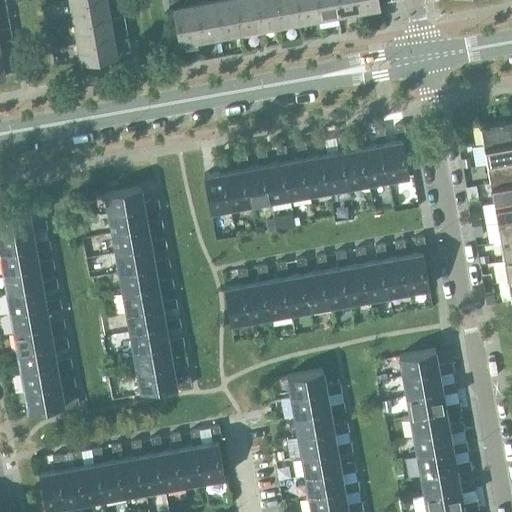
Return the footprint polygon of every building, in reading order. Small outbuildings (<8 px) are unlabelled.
[(70,0),(69,0),(73,20),(110,13),(109,9),(107,0),(70,0)] [(193,2),(189,3),(179,5),(178,0),(168,0),(170,7),(173,6),(180,42),(200,39),(193,2)] [(188,0),(189,3),(193,2),(200,39),(220,35),(213,0),(204,0),(199,1),(198,0),(188,0)] [(213,0),(220,35),(239,31),(233,0),(213,0)] [(233,0),(239,31),(259,28),(254,0),(233,0)] [(254,0),(259,28),(279,24),(274,0),(254,0)] [(274,0),(279,24),(299,21),(295,0),(274,0)] [(295,0),(299,21),(319,17),(315,0),(295,0)] [(315,0),(319,17),(339,14),(336,0),(315,0)] [(336,0),(339,14),(359,10),(356,0),(336,0)] [(356,0),(359,10),(379,6),(377,0),(356,0)] [(73,20),(77,40),(113,33),(112,29),(111,18),(124,16),(123,6),(109,9),(110,13),(73,20)] [(0,17),(9,16),(7,7),(0,8),(0,17)] [(113,33),(77,40),(80,60),(117,53),(114,38),(128,36),(126,26),(112,29),(113,33)] [(0,53),(1,53),(0,49),(0,46),(0,38),(12,36),(10,27),(0,28),(0,53)] [(1,53),(0,53),(0,74),(5,73),(2,58),(16,56),(14,46),(0,49),(1,53)] [(511,117),(479,123),(482,143),(511,137),(511,117)] [(397,139),(386,141),(383,141),(389,178),(409,174),(402,138),(406,137),(403,123),(394,124),(397,139)] [(377,142),(366,144),(363,145),(369,181),(389,178),(383,141),(386,141),(383,126),(375,128),(377,142)] [(357,146),(346,148),(343,148),(349,185),(369,181),(363,145),(366,144),(364,130),(355,131),(357,146)] [(338,149),(327,151),(323,152),(329,188),(349,185),(343,148),(346,148),(344,133),(335,135),(338,149)] [(318,153),(307,155),(303,155),(310,192),(329,188),(323,152),(327,151),(324,137),(315,139),(318,153)] [(511,137),(482,143),(486,162),(511,157),(511,137)] [(298,156),(287,158),(283,159),(290,195),(310,192),(303,155),(307,155),(305,140),(296,142),(298,156)] [(279,160),(268,162),(263,163),(270,199),(290,195),(283,159),(287,158),(285,144),(276,146),(279,160)] [(259,163),(248,165),(243,166),(250,203),(270,199),(263,163),(268,162),(265,148),(257,149),(259,163)] [(239,167),(228,169),(224,170),(230,206),(250,203),(243,166),(248,165),(246,151),(237,153),(239,167)] [(224,170),(228,169),(226,155),(217,156),(220,170),(204,173),(210,210),(230,206),(224,170)] [(511,157),(486,162),(489,182),(511,177),(511,157)] [(511,177),(489,182),(493,201),(511,197),(511,177)] [(104,191),(108,211),(144,205),(145,209),(159,207),(158,198),(143,201),(141,185),(104,191)] [(511,197),(493,201),(496,221),(511,217),(511,197)] [(0,210),(0,230),(32,225),(33,230),(47,227),(45,218),(31,221),(28,205),(0,210)] [(108,211),(111,231),(148,224),(149,229),(163,227),(161,218),(147,220),(145,209),(144,205),(108,211)] [(511,217),(496,221),(500,240),(511,237),(511,217)] [(111,231),(115,251),(151,244),(152,249),(166,246),(165,237),(150,240),(149,229),(148,224),(111,231)] [(0,230),(0,251),(35,245),(36,249),(51,247),(49,238),(35,240),(33,230),(32,225),(0,230)] [(417,251),(406,253),(403,253),(409,290),(429,286),(423,250),(426,249),(423,235),(414,236),(417,251)] [(511,237),(500,240),(503,259),(511,257),(511,237)] [(397,254),(386,256),(383,257),(389,293),(409,290),(403,253),(406,253),(403,238),(395,240),(397,254)] [(377,258),(367,260),(363,260),(369,297),(389,293),(383,257),(386,256),(384,242),(375,244),(377,258)] [(115,251),(119,271),(155,264),(156,268),(170,266),(168,257),(154,260),(152,249),(151,244),(115,251)] [(0,251),(0,256),(3,271),(39,265),(40,269),(54,266),(52,258),(38,260),(36,249),(35,245),(0,251)] [(358,261),(347,263),(343,264),(350,300),(369,297),(363,260),(367,260),(364,245),(355,247),(358,261)] [(338,265),(327,267),(323,267),(330,304),(350,300),(343,264),(347,263),(344,249),(335,251),(338,265)] [(318,268),(308,270),(303,271),(310,307),(330,304),(323,267),(327,267),(325,253),(316,254),(318,268)] [(299,272),(288,274),(283,275),(290,311),(310,307),(303,271),(308,270),(305,256),(296,258),(299,272)] [(511,257),(503,259),(507,279),(511,277),(511,257)] [(279,275),(268,277),(264,278),(270,315),(290,311),(283,275),(288,274),(285,260),(276,261),(279,275)] [(259,279),(249,281),(244,282),(250,318),(270,315),(264,278),(268,277),(266,263),(257,265),(259,279)] [(119,271),(122,291),(158,284),(159,288),(173,286),(172,277),(158,279),(156,268),(155,264),(119,271)] [(3,271),(6,291),(43,284),(43,289),(58,286),(56,277),(42,280),(40,269),(39,265),(3,271)] [(244,282),(249,281),(246,267),(237,268),(240,283),(224,285),(230,322),(250,318),(244,282)] [(6,291),(10,311),(46,304),(47,308),(61,306),(60,297),(45,299),(43,289),(43,284),(6,291)] [(122,291),(126,310),(162,304),(163,308),(177,305),(175,296),(161,299),(159,288),(158,284),(122,291)] [(10,311),(13,331),(50,324),(50,328),(65,326),(63,317),(49,319),(47,308),(46,304),(10,311)] [(126,310),(129,330),(166,324),(166,328),(180,325),(179,316),(165,319),(163,308),(162,304),(126,310)] [(13,331),(17,350),(53,344),(54,348),(68,345),(67,336),(52,339),(50,328),(50,324),(13,331)] [(129,330),(133,350),(169,344),(170,347),(184,345),(182,336),(168,338),(166,328),(166,324),(129,330)] [(17,350),(21,370),(57,364),(58,367),(72,365),(70,356),(56,359),(54,348),(53,344),(17,350)] [(133,350),(136,370),(173,363),(173,367),(188,364),(186,355),(172,358),(170,347),(169,344),(133,350)] [(399,354),(402,374),(438,368),(439,372),(453,370),(452,361),(438,363),(435,348),(399,354)] [(173,363),(136,370),(140,390),(176,383),(177,387),(191,384),(189,375),(175,378),(173,367),(173,363)] [(21,370),(24,390),(60,384),(61,387),(75,385),(74,376),(59,378),(58,367),(57,364),(21,370)] [(286,374),(290,394),(326,388),(327,393),(341,390),(340,381),(326,384),(323,368),(286,374)] [(402,374),(406,394),(442,387),(443,392),(457,390),(456,381),(441,383),(439,372),(438,368),(402,374)] [(60,384),(24,390),(28,410),(64,404),(64,407),(79,404),(77,395),(63,398),(61,387),(60,384)] [(406,394),(409,414),(446,407),(446,412),(461,409),(459,400),(445,403),(443,392),(442,387),(406,394)] [(290,394),(294,414),(330,408),(331,412),(345,410),(343,401),(329,403),(327,393),(326,388),(290,394)] [(409,414),(413,434),(449,427),(450,431),(464,429),(463,420),(448,423),(446,412),(446,407),(409,414)] [(294,414),(297,434),(334,428),(334,432),(349,429),(347,420),(333,423),(331,412),(330,408),(294,414)] [(212,440),(201,442),(198,442),(204,479),(224,475),(218,439),(221,439),(219,424),(210,426),(212,440)] [(192,443),(182,445),(178,446),(184,482),(204,479),(198,442),(201,442),(199,427),(190,429),(192,443)] [(413,434),(416,454),(453,447),(453,451),(468,449),(466,440),(452,442),(450,431),(449,427),(413,434)] [(297,434),(301,454),(337,447),(338,452),(352,449),(350,440),(336,443),(334,432),(334,428),(297,434)] [(173,447),(162,449),(158,449),(165,486),(184,482),(178,446),(182,445),(179,431),(170,433),(173,447)] [(153,450),(142,452),(138,453),(145,489),(165,486),(158,449),(162,449),(159,435),(150,436),(153,450)] [(133,454),(123,456),(118,457),(125,493),(145,489),(138,453),(142,452),(140,438),(131,440),(133,454)] [(114,457),(103,459),(98,460),(105,497),(125,493),(118,457),(123,456),(120,442),(111,443),(114,457)] [(94,461),(83,463),(79,464),(85,500),(105,497),(98,460),(103,459),(100,445),(91,447),(94,461)] [(301,454),(304,474),(341,467),(341,471),(356,469),(354,460),(340,462),(338,452),(337,447),(301,454)] [(416,454),(420,473),(456,467),(457,471),(471,468),(470,459),(455,462),(453,451),(453,447),(416,454)] [(74,465),(64,466),(59,467),(65,504),(85,500),(79,464),(83,463),(81,449),(72,450),(74,465)] [(59,467),(64,466),(61,452),(52,454),(55,468),(39,471),(45,507),(65,504),(59,467)] [(304,474),(308,494),(344,487),(345,491),(359,488),(358,480),(343,482),(341,471),(341,467),(304,474)] [(420,473),(424,493),(460,487),(461,491),(475,488),(473,479),(459,482),(457,471),(456,467),(420,473)] [(308,494),(311,511),(319,511),(348,507),(348,511),(363,508),(361,499),(347,502),(345,491),(344,487),(308,494)] [(424,493),(426,511),(433,511),(463,507),(464,510),(478,508),(477,499),(463,501),(461,491),(460,487),(424,493)]
